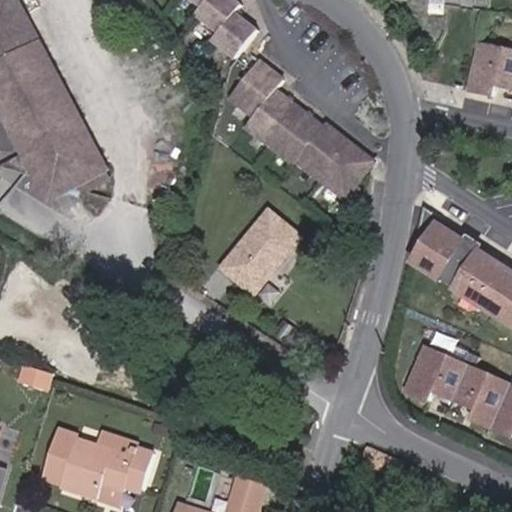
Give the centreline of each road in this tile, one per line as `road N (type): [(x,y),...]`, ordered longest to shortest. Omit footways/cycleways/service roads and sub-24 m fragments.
road 1 (unclassified): [(346,414),(114,258),(0,198)]
road 2 (unknown): [(161,290),(96,0)]
road 3 (residential): [(409,167),(392,269),(346,414)]
road 4 (unclassified): [(346,414),(511,490)]
road 5 (residential): [(333,0),(366,18),(400,57),(408,105)]
road 6 (residential): [(409,167),(511,231)]
